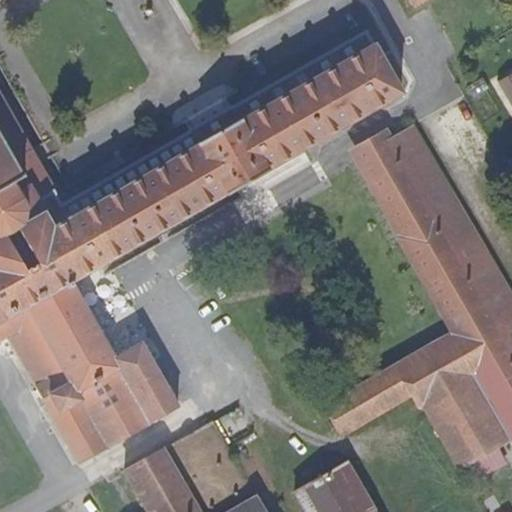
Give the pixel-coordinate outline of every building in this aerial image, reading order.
[(0,324),(7,337),(78,463),(106,448),(107,450),(151,425),(150,422),(178,406),(141,342),(113,358),(71,282),(401,93),(365,31),(232,105),(232,104),(186,130),(187,132),(60,204),(33,219),(0,237),(0,324)] [(511,103),(511,73),(499,81),(511,103)] [(61,204),(0,97),(0,237),(33,219),(61,204)] [(385,143),(378,134),(352,148),(403,238),(402,238),(451,325),(445,329),(448,335),(322,408),(336,432),(410,390),(429,416),(459,469),(511,439),(511,294),(413,125),(393,136),(394,138),(385,143)] [(264,511),(212,420),(124,471),(148,511),(264,511)] [(359,511),(372,505),(346,461),(294,491),(305,511),(359,511)]
